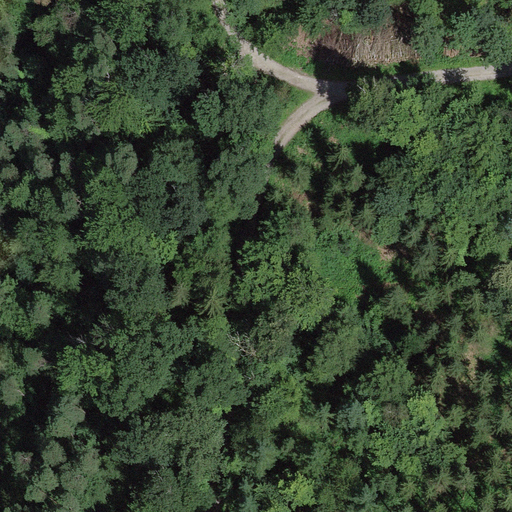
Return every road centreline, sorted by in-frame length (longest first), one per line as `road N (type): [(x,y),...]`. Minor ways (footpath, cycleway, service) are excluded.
road 1 (track): [(264,60),(275,164),(215,511)]
road 2 (track): [(511,66),(328,80)]
